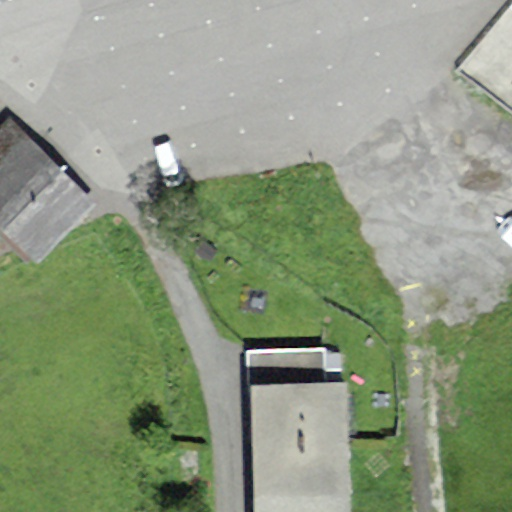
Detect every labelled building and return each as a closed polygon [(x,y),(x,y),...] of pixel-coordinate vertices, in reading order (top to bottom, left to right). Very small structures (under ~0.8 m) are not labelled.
[(20,131),(0,148),(0,217),(39,264),(94,217),(20,131)] [(248,343),(248,367),(335,365),(334,341),(248,343)] [(343,390),(252,393),(254,445),(345,442),(343,390)] [(345,442),(254,445),(256,497),(347,494),(345,442)] [(347,511),(347,494),(256,497),(256,511),(347,511)]
